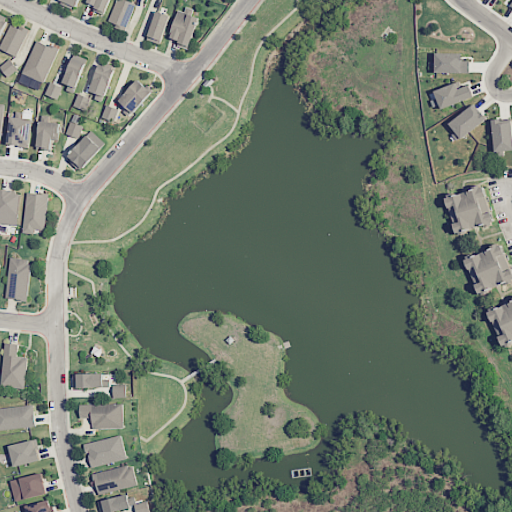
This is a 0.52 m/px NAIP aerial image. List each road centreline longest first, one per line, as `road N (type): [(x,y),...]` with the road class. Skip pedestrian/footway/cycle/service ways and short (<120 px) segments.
road 1 (residential): [(247,0),(65,223),(55,273),(58,412),(77,511)]
road 2 (residential): [(187,76),(11,0)]
